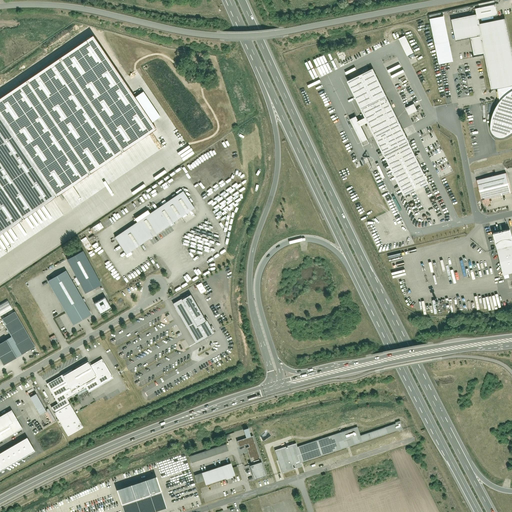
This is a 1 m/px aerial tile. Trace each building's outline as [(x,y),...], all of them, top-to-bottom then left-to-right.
[(487,54),(494,89),(499,88),(502,102),(509,94),(511,92),(511,37),(508,18),(483,23),(482,17),(492,15),(490,4),(478,6),(480,14),(453,19),(458,41),(473,38),(476,56),(487,54)] [(430,18),(439,63),(454,60),(445,15),(430,18)] [(404,35),(397,38),(405,56),(412,52),(404,35)] [(372,71),(346,84),(405,197),(430,184),(372,71)] [(511,92),(509,94),(502,102),(500,104),(494,119),(493,129),(496,137),(503,139),(511,137),(511,136),(511,92)] [(406,114),(416,110),(413,103),(403,107),(406,114)] [(0,112),(0,235),(57,197),(0,112)] [(506,172),(477,179),(482,199),(511,192),(506,172)] [(139,222),(116,237),(129,255),(197,209),(184,191),(152,213),(150,210),(137,219),(139,222)] [(77,232),(89,226),(82,215),(71,221),(77,232)] [(95,233),(105,227),(102,222),(92,228),(95,233)] [(495,244),(503,274),(511,272),(511,239),(506,238),(500,240),(495,244)] [(80,249),(66,257),(85,291),(99,284),(80,249)] [(46,279),(72,323),(91,312),(65,268),(46,279)] [(198,284),(201,293),(207,291),(204,282),(198,284)] [(189,291),(172,302),(195,341),(212,331),(189,291)] [(104,296),(93,302),(100,313),(110,306),(104,296)] [(9,299),(0,304),(0,316),(15,308),(9,299)] [(0,343),(0,358),(4,364),(35,346),(15,311),(2,319),(12,337),(0,343)] [(57,402),(51,406),(67,435),(83,426),(66,397),(77,392),(76,390),(85,385),(88,390),(113,376),(102,357),(90,363),(88,360),(72,369),(71,368),(46,382),(57,402)] [(33,396),(43,414),(49,411),(39,393),(33,396)] [(0,467),(33,448),(26,435),(0,450),(0,438),(22,426),(11,407),(0,413),(0,467)] [(298,442),(277,449),(285,472),(304,466),(303,462),(405,428),(402,420),(397,422),(398,423),(363,435),(360,426),(299,446),(298,442)] [(247,448),(253,465),(264,461),(255,436),(238,441),(240,447),(249,444),(250,447),(247,448)] [(192,456),(194,462),(230,450),(228,444),(192,456)] [(264,461),(253,465),(257,478),(268,475),(264,461)] [(205,472),(208,483),(238,474),(234,463),(205,472)] [(118,489),(125,511),(151,511),(168,507),(158,476),(118,489)]
